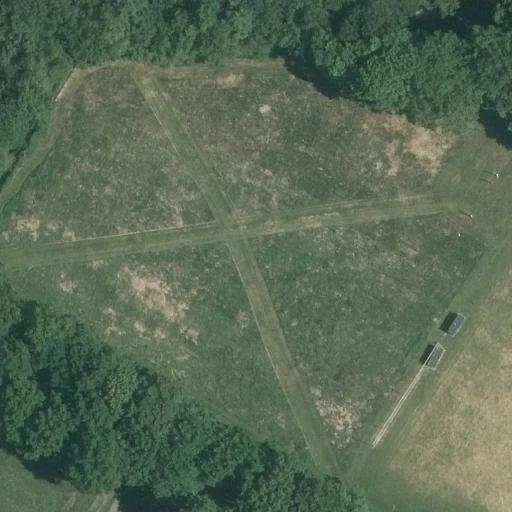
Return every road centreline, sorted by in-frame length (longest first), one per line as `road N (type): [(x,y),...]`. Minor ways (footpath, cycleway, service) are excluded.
road 1 (track): [(0,19),(511,12)]
road 2 (unclassified): [(217,511),(0,373)]
